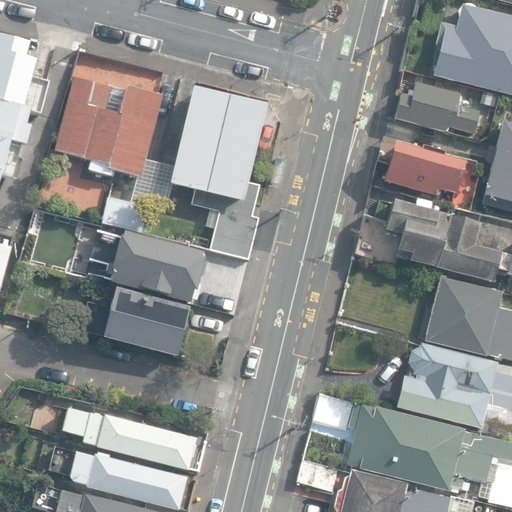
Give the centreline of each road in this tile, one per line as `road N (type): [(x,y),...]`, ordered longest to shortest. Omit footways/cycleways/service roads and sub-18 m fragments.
road 1 (secondary): [(351,68),(239,511)]
road 2 (residential): [(86,0),(351,68)]
